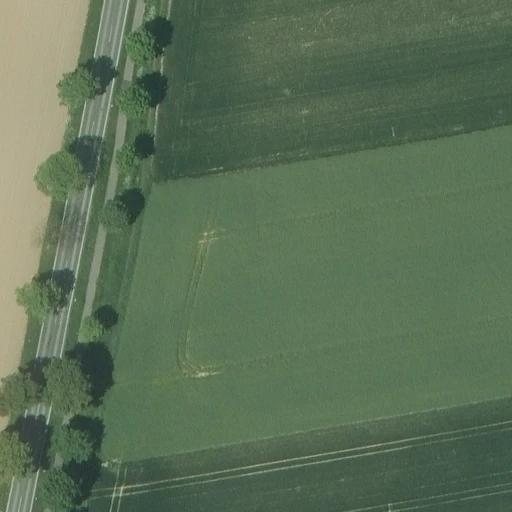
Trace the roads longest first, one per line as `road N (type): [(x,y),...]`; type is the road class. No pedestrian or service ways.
road 1 (secondary): [(14,511),(108,0)]
road 2 (track): [(166,0),(146,187),(78,511)]
